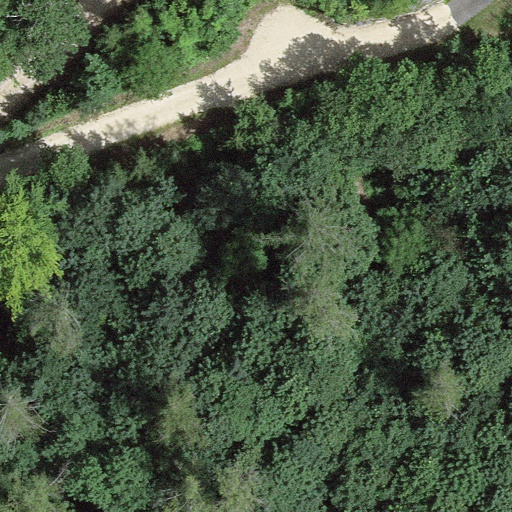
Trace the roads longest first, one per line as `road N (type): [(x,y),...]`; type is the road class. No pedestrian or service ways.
road 1 (track): [(0,168),(425,29),(475,0)]
road 2 (track): [(96,0),(0,97)]
